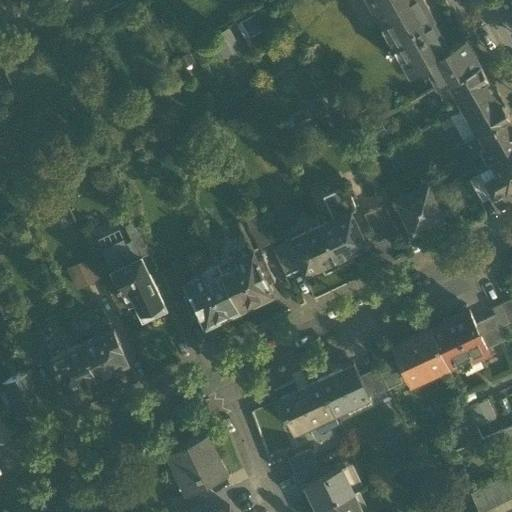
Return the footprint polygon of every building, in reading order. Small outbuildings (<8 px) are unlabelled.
[(21,0),(5,0),(5,12),(22,12),(21,0)] [(438,85),(448,80),(480,61),(465,36),(448,46),(433,18),(435,17),(424,0),(369,0),(383,23),(388,20),(398,38),(393,41),(396,46),(401,43),(407,54),(402,57),(411,74),(431,62),(433,66),(429,68),(438,85)] [(253,14),(240,21),(250,38),(263,31),(253,14)] [(128,23),(116,30),(122,42),(134,35),(128,23)] [(241,49),(229,27),(211,37),(223,59),(241,49)] [(21,52),(0,61),(0,62),(6,74),(27,65),(21,52)] [(495,89),(480,61),(448,80),(456,94),(454,95),(462,108),(495,89)] [(511,116),(495,89),(462,108),(469,121),(471,120),(479,134),(511,116)] [(323,100),(294,116),(302,130),(331,114),(323,100)] [(469,121),(462,108),(449,115),(464,142),(473,137),(478,135),(479,134),(471,120),(469,121)] [(511,147),(511,117),(511,116),(479,134),(478,135),(484,146),(480,148),(487,162),(490,160),(511,147)] [(473,137),(480,148),(484,146),(478,135),(473,137)] [(484,177),(493,192),(505,185),(506,188),(511,184),(511,147),(490,160),(496,170),(485,177),(484,177)] [(470,180),(482,201),(494,194),(493,192),(484,177),(485,177),(482,173),(470,180)] [(410,226),(412,232),(443,217),(427,185),(424,186),(422,182),(401,191),(403,196),(397,199),(410,226)] [(334,219),(320,226),(339,266),(354,259),(350,251),(365,244),(351,212),(353,211),(355,206),(351,197),(346,195),(344,195),(341,188),(323,196),(334,219)] [(397,199),(386,204),(399,231),(410,226),(397,199)] [(377,241),(399,231),(386,204),(386,203),(364,214),(377,241)] [(246,218),(260,248),(271,243),(256,213),(246,218)] [(125,226),(129,235),(141,230),(136,220),(125,226)] [(324,273),(339,266),(320,226),(290,240),(303,268),(305,272),(320,265),(324,273)] [(104,252),(126,241),(119,228),(97,238),(104,252)] [(142,256),(151,252),(141,230),(129,235),(131,239),(140,257),(142,256)] [(142,256),(140,257),(131,239),(126,241),(104,252),(107,258),(106,258),(112,271),(119,284),(117,285),(126,303),(127,302),(135,299),(144,319),(166,309),(159,294),(159,293),(156,287),(142,256)] [(273,248),(286,276),(303,268),(290,240),(273,248)] [(274,293),(269,283),(258,260),(254,250),(236,259),(235,255),(218,263),(240,309),(256,301),(261,303),(268,300),(270,294),(274,293)] [(264,257),(258,260),(269,283),(275,280),(264,257)] [(71,267),(80,285),(98,276),(90,258),(71,267)] [(186,285),(190,292),(201,315),(206,325),(209,323),(214,325),(222,322),(223,316),(240,309),(218,263),(201,271),(202,274),(186,282),(185,282),(186,285)] [(161,271),(171,293),(186,285),(185,282),(186,282),(177,264),(161,271)] [(195,318),(201,315),(190,292),(184,295),(195,318)] [(511,297),(492,307),(495,314),(501,328),(511,323),(511,297)] [(431,329),(432,331),(448,365),(449,368),(460,363),(459,360),(469,355),(471,360),(490,351),(488,348),(481,333),(480,334),(475,324),(476,323),(471,312),(469,308),(451,317),(452,319),(431,329)] [(481,333),(488,348),(506,339),(501,328),(495,314),(476,323),(475,324),(480,334),(481,333)] [(26,362),(38,357),(28,335),(23,326),(11,332),(24,359),(26,362)] [(113,328),(82,343),(97,376),(114,368),(119,368),(123,366),(125,363),(128,362),(122,349),(123,349),(113,328)] [(40,329),(28,335),(38,357),(50,351),(40,329)] [(432,374),(448,365),(432,331),(418,338),(417,335),(392,347),(398,359),(406,375),(408,379),(429,368),(432,374)] [(80,384),(97,376),(82,343),(50,358),(60,379),(61,378),(66,391),(69,389),(74,389),(78,387),(80,384)] [(395,359),(378,367),(388,388),(403,382),(400,377),(406,375),(398,359),(396,360),(395,359)] [(354,363),(318,380),(333,412),(334,412),(334,413),(348,407),(347,406),(369,396),(360,376),(354,363)] [(31,367),(22,372),(12,377),(1,382),(5,388),(14,407),(15,410),(45,396),(31,367)] [(10,372),(12,377),(22,372),(20,367),(10,372)] [(377,394),(388,388),(378,367),(366,372),(377,394)] [(377,394),(366,372),(360,376),(369,396),(369,398),(377,394)] [(338,423),(333,412),(318,380),(308,385),(308,384),(298,388),(299,389),(278,399),(286,416),(287,415),(294,431),(294,430),(295,432),(308,426),(313,435),(338,423)] [(0,392),(8,410),(14,407),(5,388),(0,390),(0,392)] [(468,408),(477,425),(477,427),(497,418),(488,399),(468,408)] [(477,427),(477,425),(463,432),(469,445),(483,439),(477,427)] [(511,425),(499,431),(511,459),(511,425)] [(182,473),(190,490),(195,488),(226,473),(207,432),(167,451),(178,474),(182,473)] [(289,458),(295,471),(316,461),(310,448),(289,458)] [(323,475),(316,461),(295,471),(301,485),(305,484),(323,475)] [(353,462),(342,467),(353,492),(364,487),(353,462)] [(305,484),(317,509),(353,492),(342,467),(341,466),(323,475),(305,484)] [(477,508),(478,511),(484,511),(511,498),(511,472),(471,494),(477,508)] [(178,474),(186,489),(187,492),(190,490),(182,473),(178,474)] [(172,496),(179,511),(180,511),(201,502),(195,488),(190,490),(187,492),(186,489),(172,496)] [(363,511),(353,492),(317,509),(318,511),(363,511)] [(205,511),(201,502),(180,511),(205,511)]
